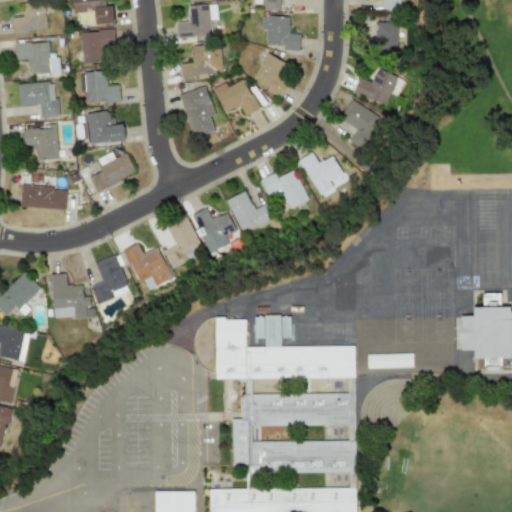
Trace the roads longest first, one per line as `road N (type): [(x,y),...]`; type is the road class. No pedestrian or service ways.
road 1 (residential): [(0,239),(45,246),(97,233),(293,127),(328,80),(330,0)]
road 2 (residential): [(179,189),(154,140),(143,0)]
